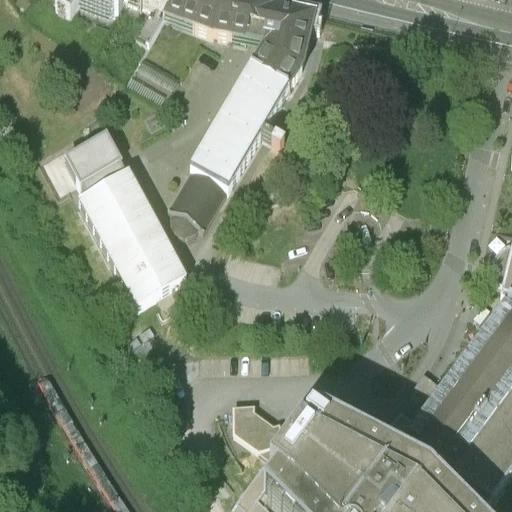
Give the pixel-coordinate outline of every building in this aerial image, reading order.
[(69,15),(78,0),(59,0),(56,6),(69,15)] [(83,0),(117,15),(124,4),(125,0),(83,0)] [(147,47),(166,17),(172,0),(125,0),(124,4),(140,10),(142,7),(155,12),(153,18),(147,19),(134,39),(147,47)] [(233,41),(252,46),(262,49),(272,9),(265,7),(241,2),(240,6),(229,4),(230,2),(224,0),(222,0),(217,0),(218,1),(216,0),(172,0),(166,17),(194,28),(192,34),(212,42),(231,46),(233,41)] [(257,65),(251,74),(288,97),(289,96),(300,77),(308,45),(314,25),(273,14),(274,9),(272,9),(262,49),(261,54),(266,55),(260,66),(257,65)] [(191,172),(226,196),(227,197),(261,141),(290,97),(289,96),(288,97),(251,74),(191,172)] [(86,194),(78,199),(136,307),(186,280),(128,172),(126,173),(125,171),(130,168),(129,164),(126,160),(121,163),(120,161),(121,161),(106,132),(64,154),(79,183),(80,183),(86,194)] [(226,196),(191,172),(168,212),(172,215),(170,219),(172,231),(183,239),(195,235),(198,231),(203,234),(226,196)] [(511,253),(504,256),(498,261),(494,273),(499,275),(496,290),(503,293),(499,310),(505,311),(497,321),(431,405),(388,463),(320,428),(308,444),(301,439),(286,458),(278,468),(269,478),(277,484),(262,502),(271,511),(489,511),(511,482),(511,253)] [(278,468),(286,458),(277,451),(287,448),(283,436),(280,425),(274,427),(255,413),(255,406),(243,406),(233,406),(233,434),(278,468)]
